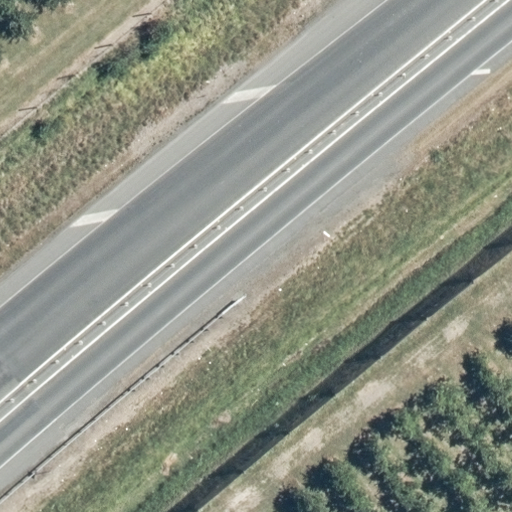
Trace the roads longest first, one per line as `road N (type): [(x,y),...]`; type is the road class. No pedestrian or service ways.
road 1 (trunk): [(511,29),(0,454)]
road 2 (trunk): [(0,360),(435,0)]
